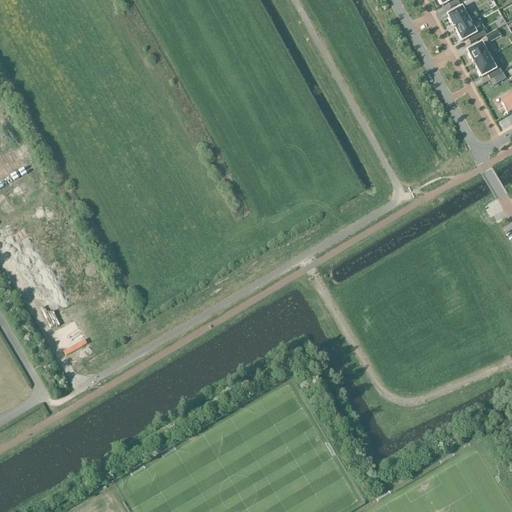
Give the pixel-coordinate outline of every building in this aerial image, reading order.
[(453,30),(454,31),(477,18),(475,14),(470,17),(465,8),(448,18),(449,19),(448,20),(450,25),(452,25),(455,30),(453,30)] [(462,43),(467,40),(470,45),(482,39),(479,33),(477,34),(470,22),(478,18),(477,18),(454,31),(454,32),(455,31),(462,43)] [(485,36),(489,42),(500,36),(496,29),(485,36)] [(473,66),(473,67),(492,57),(485,44),(468,54),(468,55),(467,56),(470,61),(471,60),(474,66),(473,66)] [(492,57),(473,67),(474,68),(475,67),(478,72),(477,73),(479,78),(481,77),(482,79),(487,76),(490,81),(496,78),(502,74),(492,57)] [(502,74),(496,78),(500,84),(506,80),(502,74)] [(511,97),(501,104),(508,116),(511,113),(511,97)]
